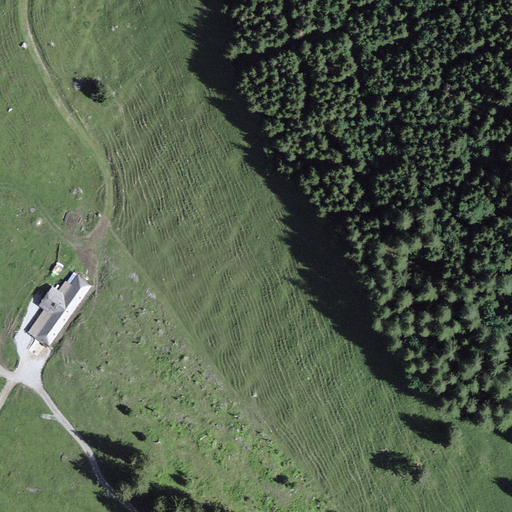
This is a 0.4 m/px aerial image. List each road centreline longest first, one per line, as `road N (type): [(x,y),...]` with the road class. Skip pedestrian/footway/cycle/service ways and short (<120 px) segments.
road 1 (track): [(0,186),(27,192),(77,241),(96,234),(108,211),(104,163),(64,112),(34,53),(24,0)]
road 2 (track): [(0,369),(43,392),(134,511)]
